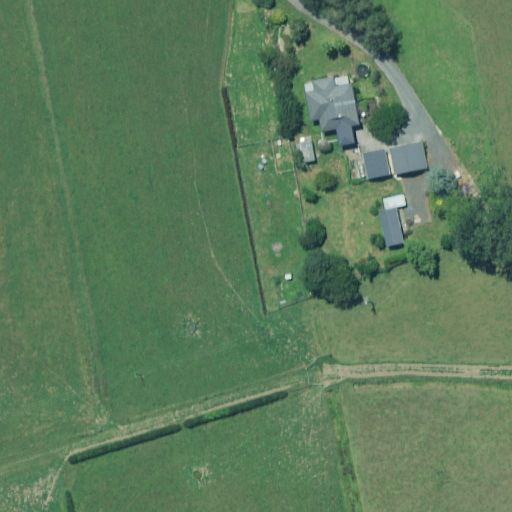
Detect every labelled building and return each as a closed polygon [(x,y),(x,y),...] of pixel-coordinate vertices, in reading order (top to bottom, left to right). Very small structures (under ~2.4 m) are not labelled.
[(379,103),(363,105),(363,103),(360,84),(354,85),(353,77),(310,83),(315,122),(325,121),(326,133),(342,130),(344,147),(360,144),(357,126),(382,122),(379,103)] [(308,165),(321,162),(316,135),(300,138),(303,159),(307,159),(308,165)] [(431,170),(426,144),(395,150),(400,175),(431,170)] [(394,176),(389,150),(367,154),(372,180),(394,176)] [(410,206),(408,196),(388,200),(390,210),(384,211),(392,248),(409,244),(401,208),(410,206)]
